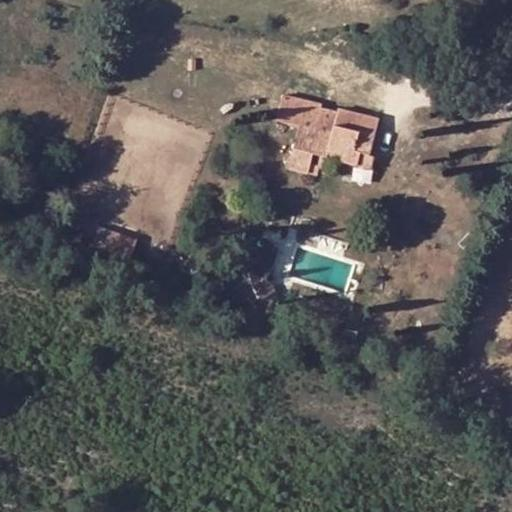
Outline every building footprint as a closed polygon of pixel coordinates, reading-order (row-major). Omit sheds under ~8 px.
[(310,155),(336,161),(359,168),(362,152),(371,154),(375,133),(332,124),(331,131),(314,127),(319,106),(280,97),(275,119),(294,124),(286,169),(305,174),(310,155)] [(362,152),(359,168),(368,170),(371,154),(362,152)] [(334,171),(336,161),(310,155),(305,174),(319,177),(321,169),(334,171)] [(101,227),(96,246),(132,258),(138,237),(101,227)] [(254,262),(253,275),(251,280),(265,306),(281,307),(271,288),(278,253),(258,247),(254,262)] [(244,260),(241,273),(253,275),(254,262),(244,260)]
